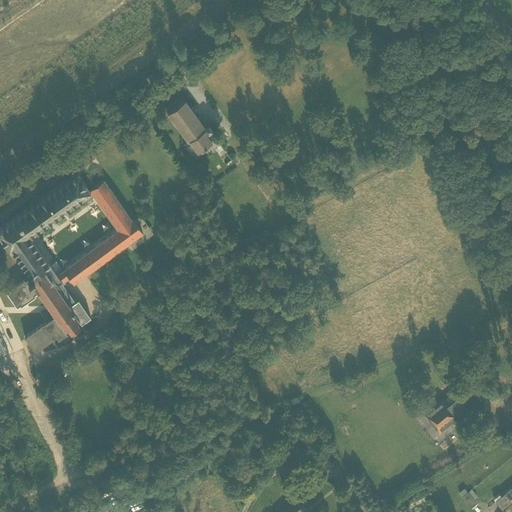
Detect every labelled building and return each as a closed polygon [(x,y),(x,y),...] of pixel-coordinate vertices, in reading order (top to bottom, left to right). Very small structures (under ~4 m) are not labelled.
[(170,103),(164,107),(188,140),(184,143),(192,154),(193,153),(196,158),(205,151),(202,148),(212,140),(217,135),(209,124),(205,127),(182,95),(176,99),(175,99),(170,103)] [(264,152),(257,156),(263,165),(270,160),(264,152)] [(67,275),(73,282),(143,232),(133,218),(131,219),(103,179),(95,185),(87,174),(82,177),(77,171),(0,226),(0,234),(9,248),(12,246),(32,274),(8,291),(18,305),(38,290),(55,314),(26,335),(37,350),(55,337),(58,340),(61,342),(64,342),(67,340),(68,336),(66,334),(71,331),(73,333),(78,329),(77,327),(91,317),(76,297),(73,299),(60,280),(67,275)] [(494,243),(488,252),(499,260),(506,251),(494,243)] [(0,334),(0,356),(9,352),(0,334)] [(444,399),(424,414),(439,433),(467,409),(457,397),(448,405),(444,399)] [(255,465),(249,471),(254,477),(260,472),(255,465)] [(503,510),(501,511),(511,511),(511,487),(495,501),(503,510)] [(468,492),(473,498),(476,496),(472,489),(468,492)] [(468,492),(462,496),(472,508),(478,503),(473,498),(468,492)] [(303,511),(308,508),(299,497),(281,511),(303,511)]
